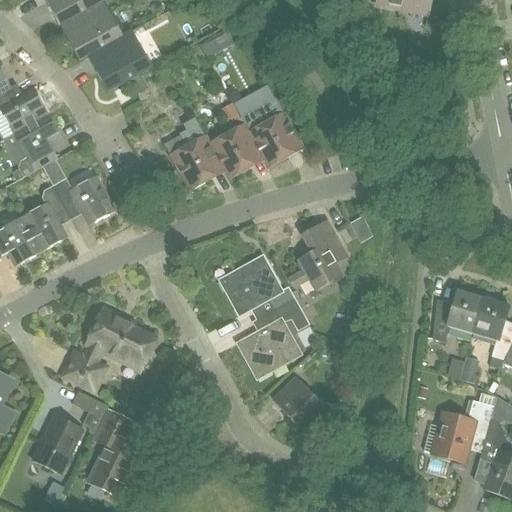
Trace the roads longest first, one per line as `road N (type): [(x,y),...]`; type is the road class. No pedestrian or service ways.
road 1 (residential): [(140,247),(295,195),(504,156)]
road 2 (residential): [(305,467),(283,464),(249,441),(140,247)]
road 3 (residential): [(115,169),(68,89),(0,22)]
road 4 (residential): [(504,156),(475,0)]
road 5 (residential): [(0,318),(140,247)]
